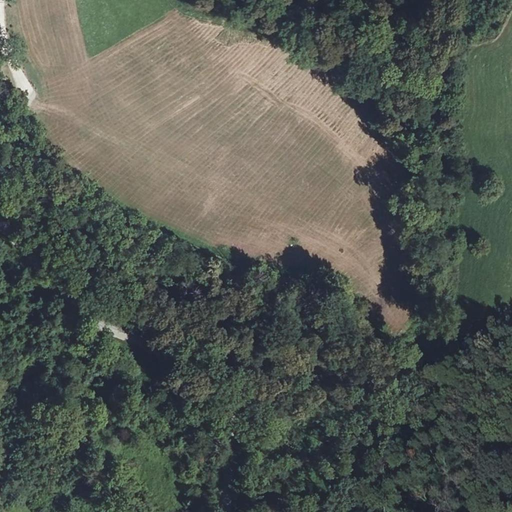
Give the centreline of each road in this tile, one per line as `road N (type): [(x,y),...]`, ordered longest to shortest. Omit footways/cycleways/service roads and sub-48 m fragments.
road 1 (track): [(0,67),(72,168),(247,270),(345,299),(409,378),(511,341)]
road 2 (tertiary): [(0,223),(81,319),(176,356),(210,391),(231,427),(225,511)]
